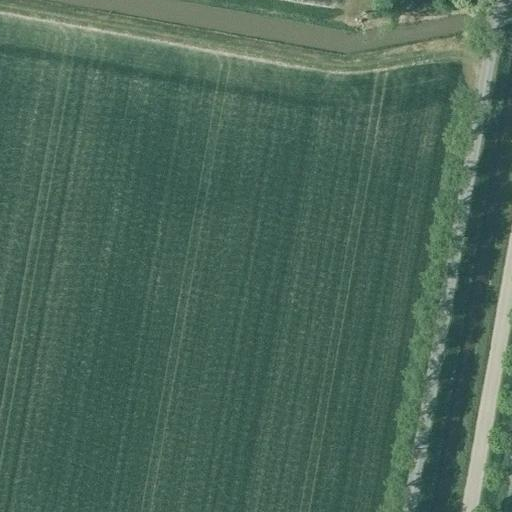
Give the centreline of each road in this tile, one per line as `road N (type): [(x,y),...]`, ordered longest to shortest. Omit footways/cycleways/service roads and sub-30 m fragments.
road 1 (unclassified): [(503,0),(406,511)]
road 2 (unclassified): [(464,511),(511,249)]
